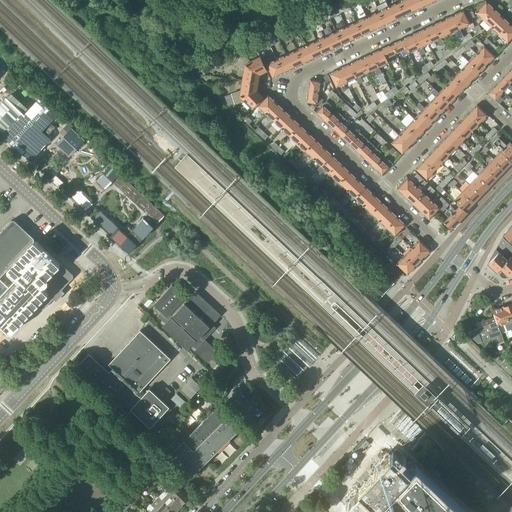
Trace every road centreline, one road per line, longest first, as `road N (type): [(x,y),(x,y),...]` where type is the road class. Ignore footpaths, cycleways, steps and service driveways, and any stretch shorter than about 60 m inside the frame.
road 1 (residential): [(0,415),(111,289),(104,263),(0,167)]
road 2 (residential): [(382,189),(295,106),(293,83),(459,0)]
road 3 (unclassified): [(305,423),(251,368),(232,315),(201,284),(182,269),(152,281)]
road 4 (secondary): [(323,440),(421,332),(465,267)]
road 5 (secondary): [(451,254),(305,423)]
road 6 (residential): [(382,189),(474,92)]
